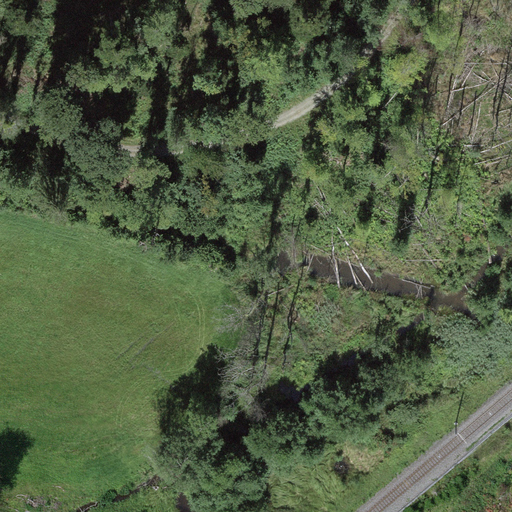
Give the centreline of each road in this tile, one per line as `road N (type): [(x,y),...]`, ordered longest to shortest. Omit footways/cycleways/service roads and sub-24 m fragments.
road 1 (track): [(407,0),(336,102),(259,136),(171,152),(93,146),(0,106)]
road 2 (track): [(336,102),(237,278)]
